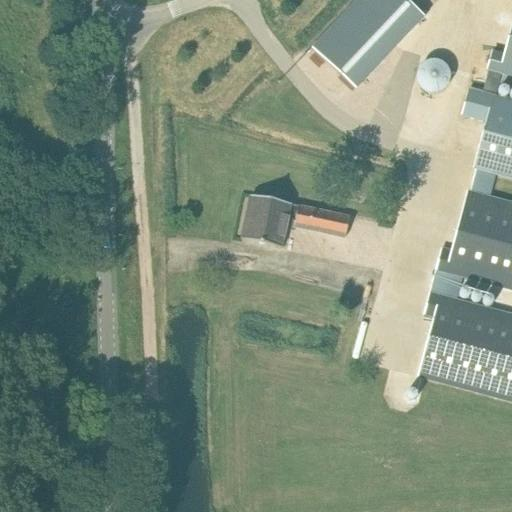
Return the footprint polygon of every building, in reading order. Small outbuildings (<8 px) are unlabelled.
[(419,25),(392,0),(359,0),(306,56),(350,97),(419,25)] [(511,26),(505,53),(495,51),(483,95),(469,91),(462,117),(486,123),(474,169),(476,170),(489,173),(511,179),(511,102),(493,97),(499,74),(511,77),(511,26)] [(419,72),(418,75),(418,78),(418,81),(419,83),(422,88),(426,92),(431,93),(436,93),(441,92),(445,89),(448,86),(449,81),(450,76),(449,72),(446,68),(443,65),(439,62),(434,62),(430,62),(426,64),(423,66),(421,68),(419,72)] [(489,173),(476,170),(469,193),(467,193),(451,251),(441,249),(436,269),(430,293),(429,293),(424,313),(434,316),(418,374),(511,399),(511,314),(440,295),(446,271),(511,289),(511,204),(483,197),(489,173)] [(345,238),(349,218),(329,214),(251,197),(241,241),(281,250),(285,230),(293,232),(294,228),(345,238)] [(379,395),(380,398),(382,402),(387,406),(391,408),(397,408),(401,406),(405,404),(408,400),(410,396),(410,390),(409,386),(407,382),(404,379),(400,377),(395,376),(391,376),(387,378),(384,380),(381,383),(380,386),(379,389),(378,392),(379,395)]
